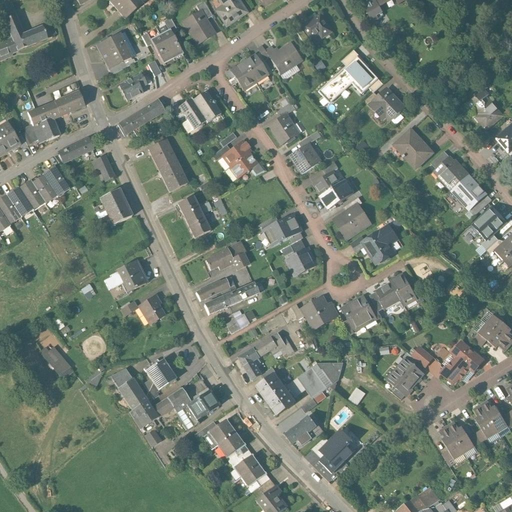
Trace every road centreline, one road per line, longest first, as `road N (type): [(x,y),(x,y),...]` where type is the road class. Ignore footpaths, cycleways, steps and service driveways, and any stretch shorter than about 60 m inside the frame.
road 1 (secondary): [(104,127),(226,377),(344,511)]
road 2 (residential): [(338,0),(374,55),(511,202)]
road 3 (residential): [(209,62),(342,278)]
road 4 (secondary): [(64,0),(104,127)]
road 5 (residential): [(104,127),(209,62)]
